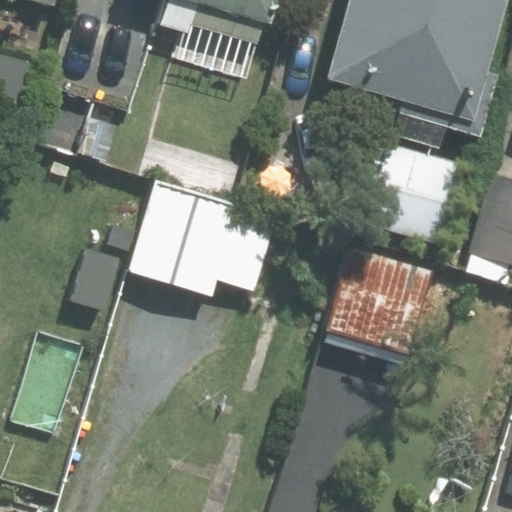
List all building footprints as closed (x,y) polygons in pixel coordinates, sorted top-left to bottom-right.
[(253,48),(265,0),(108,0),(106,9),(253,48)] [(460,140),(497,0),(333,0),(307,99),(460,140)] [(33,65),(0,53),(0,110),(16,116),(33,65)] [(453,162),(372,138),(348,218),(429,243),(453,162)] [(511,180),(486,173),(463,261),(511,273),(511,180)] [(147,177),(117,273),(204,300),(208,283),(253,297),(278,217),(147,177)] [(424,267),(332,242),(308,333),(399,358),(424,267)] [(511,359),(497,408),(511,413),(511,359)] [(0,511),(29,511),(0,502),(0,511)]
